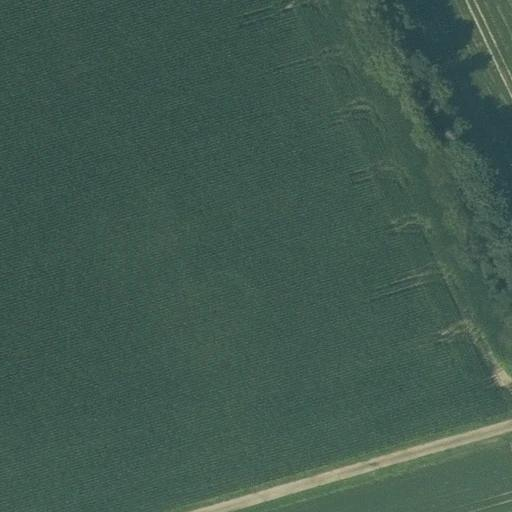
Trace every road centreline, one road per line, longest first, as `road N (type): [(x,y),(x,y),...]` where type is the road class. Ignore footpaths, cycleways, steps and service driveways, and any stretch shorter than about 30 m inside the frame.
road 1 (unclassified): [(511,281),(381,0)]
road 2 (track): [(511,426),(214,511)]
